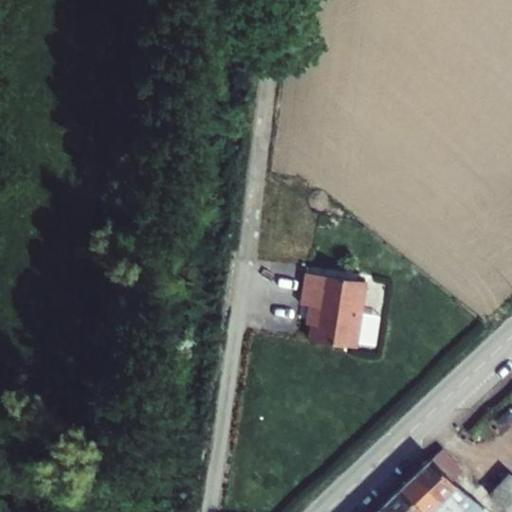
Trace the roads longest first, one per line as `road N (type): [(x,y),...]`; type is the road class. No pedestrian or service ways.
road 1 (unclassified): [(209,511),(268,0)]
road 2 (tertiary): [(324,511),(511,335)]
